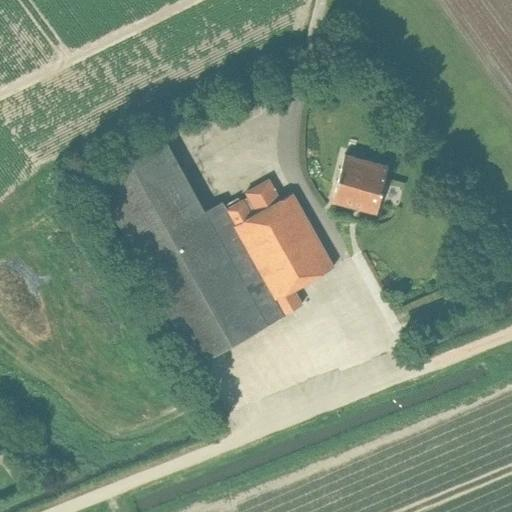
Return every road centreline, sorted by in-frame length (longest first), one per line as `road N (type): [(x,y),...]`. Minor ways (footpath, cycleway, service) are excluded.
road 1 (unclassified): [(76,511),(434,369)]
road 2 (residential): [(292,169),(290,103),(319,0)]
